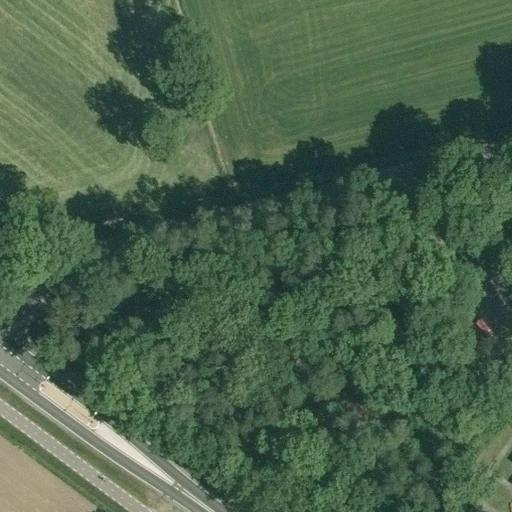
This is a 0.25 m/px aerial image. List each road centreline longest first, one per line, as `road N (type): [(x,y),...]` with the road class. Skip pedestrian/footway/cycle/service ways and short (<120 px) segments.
road 1 (unclassified): [(0,340),(46,279),(107,245),(511,147)]
road 2 (secondary): [(205,511),(0,359)]
